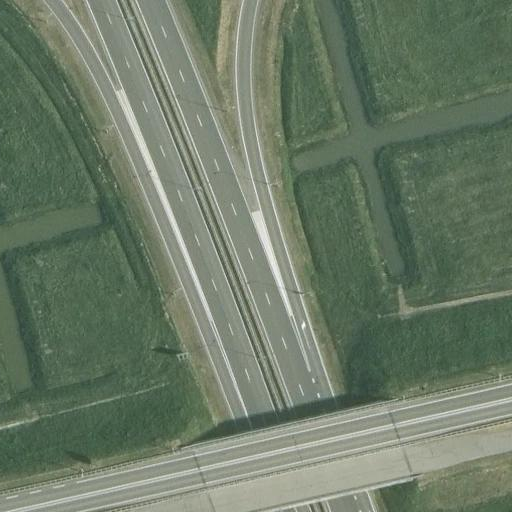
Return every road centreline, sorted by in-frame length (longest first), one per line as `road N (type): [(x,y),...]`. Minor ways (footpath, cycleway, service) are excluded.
road 1 (trunk): [(14,511),(511,399)]
road 2 (trunk): [(49,0),(114,109),(253,417)]
road 3 (trunk): [(103,0),(253,417)]
road 4 (trunk): [(298,378),(156,0)]
road 5 (trunk): [(298,378),(245,121),(249,0)]
road 6 (unclassified): [(184,511),(511,439)]
road 7 (trunk): [(343,511),(298,378)]
